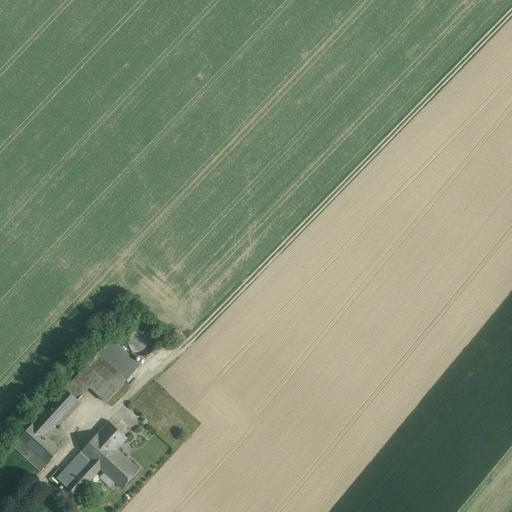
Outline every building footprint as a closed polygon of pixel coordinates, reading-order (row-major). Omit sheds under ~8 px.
[(143,331),(135,334),(130,341),(131,350),(137,356),(146,356),(153,351),(155,343),(151,335),(143,331)] [(111,338),(98,353),(127,380),(141,366),(111,338)] [(77,376),(90,388),(90,387),(107,403),(127,380),(98,353),(77,376)] [(77,376),(65,388),(78,400),(90,388),(77,376)] [(65,388),(34,422),(50,436),(57,428),(81,402),(78,400),(65,388)] [(109,421),(81,452),(90,460),(100,469),(117,450),(128,438),(109,421)] [(50,436),(34,422),(19,439),(47,465),(63,448),(50,436)] [(50,436),(63,448),(70,440),(57,428),(50,436)] [(47,465),(19,439),(13,446),(41,472),(47,465)] [(117,450),(100,469),(104,472),(115,482),(122,489),(139,469),(117,450)] [(57,478),(66,486),(90,460),(81,452),(57,478)] [(66,486),(76,496),(100,469),(90,460),(66,486)] [(110,488),(115,482),(104,472),(99,478),(110,488)]
